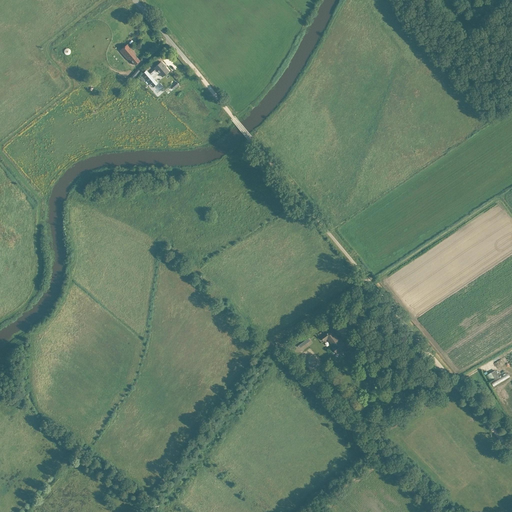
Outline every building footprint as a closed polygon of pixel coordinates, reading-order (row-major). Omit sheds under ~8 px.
[(121,13),(90,40),(93,44),(90,46),(104,62),(138,33),(121,13)] [(77,36),(72,41),(72,49),(77,54),(78,54),(81,52),(81,55),(84,55),(87,53),(87,52),(90,49),(90,45),(88,43),(88,40),(85,36),(77,36)] [(136,54),(127,44),(121,49),(129,59),(130,59),(135,65),(140,61),(135,55),(136,54)] [(118,52),(105,62),(120,82),(133,72),(118,52)] [(149,73),(144,76),(151,85),(156,81),(153,78),(159,73),(162,77),(169,71),(164,65),(161,62),(154,68),(155,69),(150,74),(149,73)] [(104,95),(115,86),(102,70),(93,77),(98,82),(95,84),(104,95)] [(353,324),(347,316),(342,319),(348,327),(353,324)] [(342,349),(343,351),(347,348),(342,342),(335,334),(336,333),(332,328),(321,336),(324,341),(328,338),(333,344),(332,345),(338,353),(342,349)] [(308,335),(297,342),(300,347),(311,340),(308,335)] [(486,376),(489,381),(494,378),(496,380),(500,377),(495,370),(486,376)]
